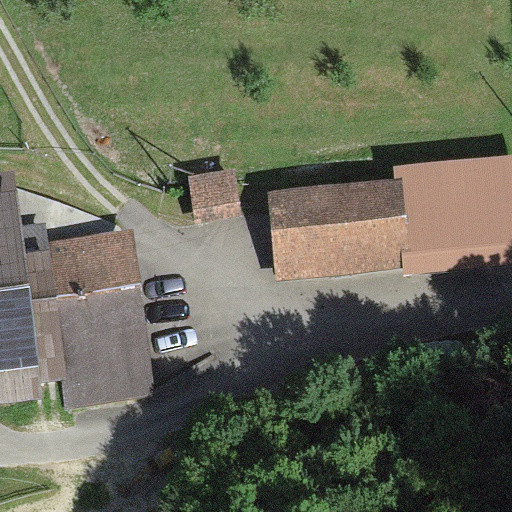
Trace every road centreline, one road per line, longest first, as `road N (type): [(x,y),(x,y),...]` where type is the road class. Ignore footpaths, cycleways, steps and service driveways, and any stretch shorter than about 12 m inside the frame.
road 1 (track): [(0,451),(129,429),(415,327),(511,308)]
road 2 (track): [(0,37),(86,173),(229,307),(279,371)]
